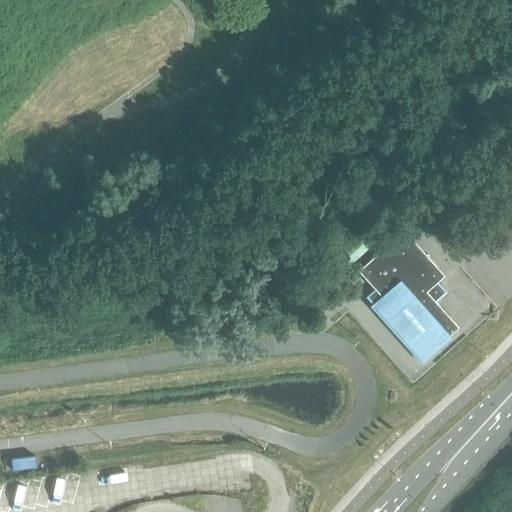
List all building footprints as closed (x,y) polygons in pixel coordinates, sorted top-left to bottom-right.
[(369,179),(359,191),(371,202),(381,190),(369,179)] [(383,230),(370,216),(364,222),(376,236),(383,230)] [(340,274),(378,240),(363,224),(326,257),(340,274)] [(374,289),(365,297),(423,361),(459,328),(435,301),(444,293),(435,284),(444,276),(403,230),(358,272),(374,289)] [(37,467),(35,456),(11,459),(12,470),(37,467)]
